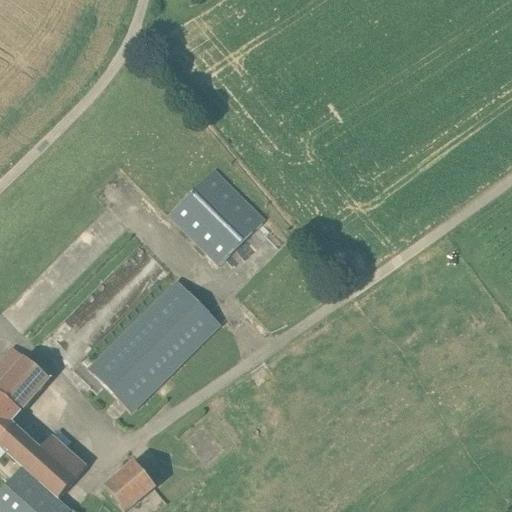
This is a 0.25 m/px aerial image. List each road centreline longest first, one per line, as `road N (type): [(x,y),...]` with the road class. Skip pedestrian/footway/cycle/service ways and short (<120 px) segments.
road 1 (unclassified): [(95,497),(121,449),(511,180)]
road 2 (unclassified): [(0,183),(91,95),(129,39),(143,0)]
